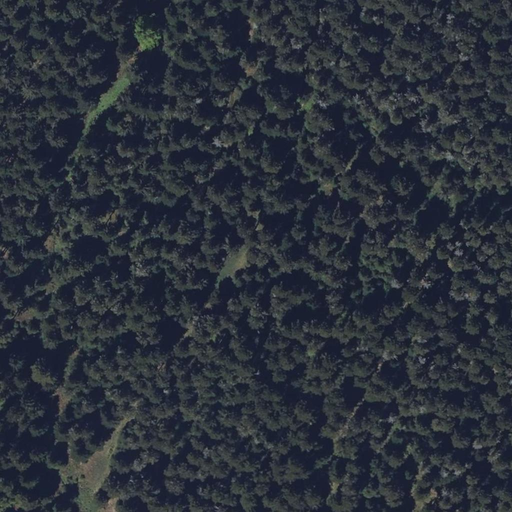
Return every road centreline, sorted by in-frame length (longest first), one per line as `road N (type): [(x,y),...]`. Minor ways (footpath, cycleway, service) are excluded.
road 1 (track): [(511,453),(510,419),(462,298),(431,264),(456,177),(511,127)]
road 2 (track): [(340,511),(348,460),(431,264)]
